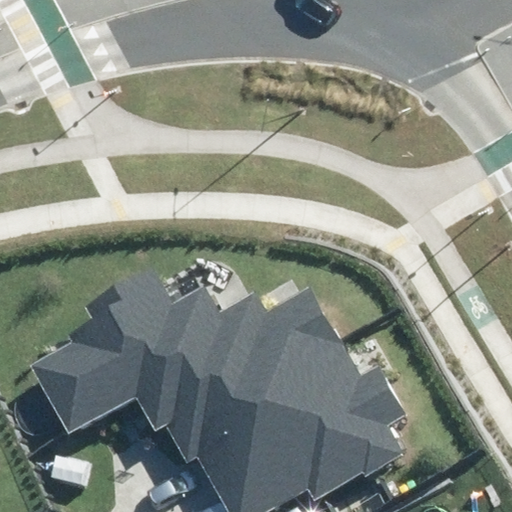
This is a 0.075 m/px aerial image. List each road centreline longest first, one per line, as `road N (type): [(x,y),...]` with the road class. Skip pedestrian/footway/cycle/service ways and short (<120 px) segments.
road 1 (tertiary): [(293,3),(78,41),(0,69)]
road 2 (secondary): [(511,159),(406,20)]
